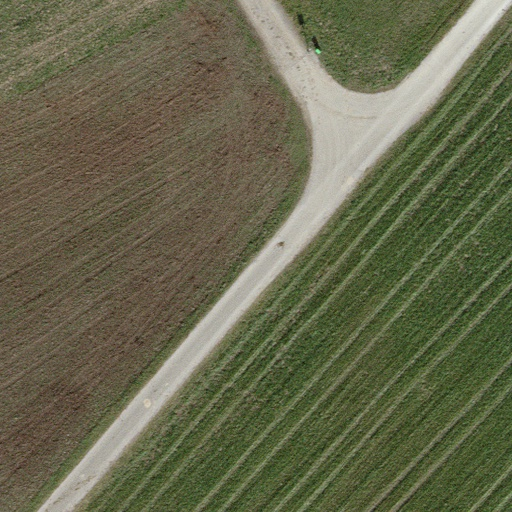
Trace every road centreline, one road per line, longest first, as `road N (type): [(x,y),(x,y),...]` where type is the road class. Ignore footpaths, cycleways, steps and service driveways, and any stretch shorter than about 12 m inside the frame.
road 1 (track): [(360,139),(45,511)]
road 2 (track): [(484,0),(360,139)]
road 3 (track): [(360,139),(261,0)]
